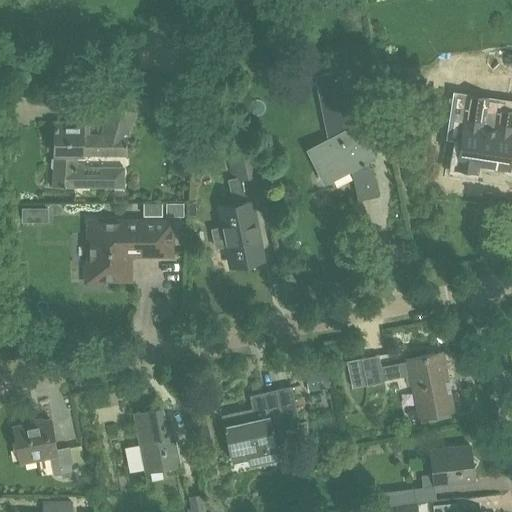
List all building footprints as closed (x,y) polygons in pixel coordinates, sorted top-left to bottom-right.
[(182,37),(153,37),(154,55),(154,75),(182,75),(182,74),(182,37)] [(361,66),(341,70),(315,75),(329,139),(314,146),(323,164),(334,163),(348,156),(355,171),(353,172),(357,199),(377,195),(372,167),(370,168),(366,161),(373,157),(357,124),(353,126),(345,89),(364,85),(367,97),(378,94),(373,68),(362,70),(361,66)] [(53,186),(75,187),(125,187),(124,165),(76,165),(76,154),(127,154),(127,137),(135,111),(109,104),(100,133),(88,133),(89,123),(69,122),(69,120),(52,119),(51,156),(54,156),(53,186)] [(451,138),(460,139),(456,167),(475,170),(476,162),(508,166),(511,140),(511,110),(497,108),(494,130),(475,127),(476,120),(459,118),(451,127),(451,138)] [(220,209),(223,225),(210,227),(214,247),(227,244),(231,263),(261,257),(250,203),(245,177),(259,174),(253,143),(225,149),(231,177),(227,178),(233,206),(220,209)] [(143,202),(143,215),(162,215),(162,202),(143,202)] [(166,202),(166,215),(183,215),(183,202),(166,202)] [(22,221),(32,221),(32,206),(22,206),(22,221)] [(169,252),(169,222),(90,222),(90,262),(85,268),(85,276),(91,282),(99,282),(105,277),(127,277),(127,258),(124,258),(124,254),(130,248),(134,248),(134,252),(169,252)] [(454,409),(442,351),(406,358),(418,417),(454,409)] [(378,354),(346,360),(352,387),(367,384),(367,385),(384,382),(378,354)] [(304,373),(308,390),(330,386),(326,368),(304,373)] [(249,394),(252,406),(221,413),(223,424),(230,457),(246,453),(249,465),(279,458),(273,428),(300,422),(291,385),(249,394)] [(134,413),(140,443),(128,446),(133,469),(144,467),(145,471),(179,464),(172,426),(166,427),(162,407),(134,413)] [(12,425),(20,462),(50,456),(54,474),(61,472),(74,470),(69,447),(56,449),(49,417),(12,425)] [(190,420),(196,452),(207,449),(201,418),(190,420)] [(431,473),(419,475),(421,485),(432,484),(433,487),(475,481),(469,445),(428,451),(431,473)] [(381,504),(414,500),(412,487),(380,491),(381,504)] [(188,496),(191,511),(206,511),(203,492),(188,496)] [(71,511),(71,501),(44,501),(43,511),(71,511)] [(416,511),(416,509),(415,502),(394,505),(395,511),(416,511)] [(454,511),(453,503),(430,506),(430,511),(454,511)]
